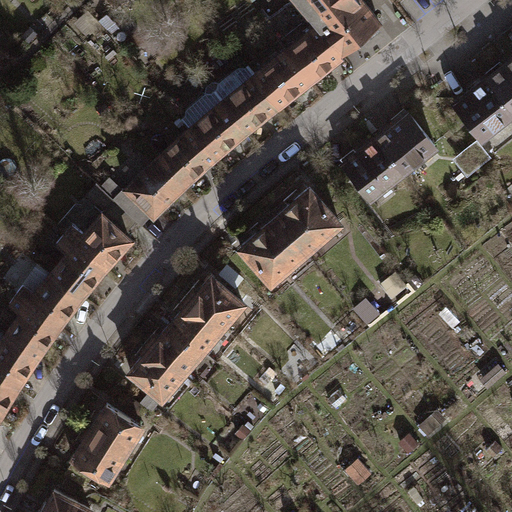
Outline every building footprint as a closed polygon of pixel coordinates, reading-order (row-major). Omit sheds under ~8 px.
[(288,0),(311,29),(339,64),(382,30),(357,0),(288,0)] [(97,22),(88,13),(72,29),(81,38),(97,22)] [(307,89),(339,64),(311,29),(279,54),(307,89)] [(274,115),(307,89),(279,54),(246,80),(274,115)] [(511,58),(483,81),(511,117),(511,58)] [(241,139),(274,115),(246,80),(241,74),(208,99),(241,139)] [(511,117),(483,81),(450,107),(483,148),(511,124),(511,117)] [(212,164),(241,139),(208,99),(177,127),(182,132),(212,164)] [(438,154),(407,114),(373,141),(403,180),(438,154)] [(182,193),(212,164),(182,132),(151,160),(182,193)] [(403,180),(373,141),(338,167),(368,207),(403,180)] [(477,147),(456,164),(469,181),(491,164),(477,147)] [(152,221),(182,193),(151,160),(121,189),(112,180),(102,191),(135,224),(142,231),(152,221)] [(107,271),(131,242),(124,237),(135,224),(102,191),(98,188),(85,203),(97,214),(80,233),(72,226),(63,236),(107,271)] [(306,188),(269,219),(305,261),(311,256),(318,264),(336,249),(329,241),(342,230),(306,188)] [(269,219),(233,250),(268,292),(285,278),(293,287),(305,277),(297,268),(305,261),(269,219)] [(83,300),(107,271),(63,236),(55,245),(64,252),(47,273),(83,300)] [(60,330),(83,300),(47,273),(31,295),(21,288),(13,297),(60,330)] [(206,275),(185,300),(225,333),(246,308),(206,275)] [(396,275),(382,285),(394,300),(407,289),(396,275)] [(38,360),(60,330),(13,297),(4,309),(14,316),(0,336),(38,360)] [(185,300),(165,325),(204,358),(225,333),(185,300)] [(374,308),(363,316),(371,327),(382,318),(374,308)] [(165,325),(144,350),(183,383),(204,358),(165,325)] [(0,381),(18,392),(38,360),(0,336),(0,335),(0,381)] [(144,350),(123,375),(149,397),(142,405),(152,413),(159,405),(162,408),(183,383),(144,350)] [(508,372),(499,361),(474,381),(483,392),(508,372)] [(0,422),(18,392),(0,381),(0,422)] [(95,427),(89,437),(128,460),(146,430),(140,426),(148,414),(123,399),(116,412),(107,407),(106,409),(101,406),(90,424),(95,427)] [(421,422),(430,433),(451,416),(442,405),(421,422)] [(253,436),(245,429),(238,437),(246,444),(253,436)] [(423,441),(414,430),(401,439),(410,451),(423,441)] [(72,465),(65,477),(88,491),(94,481),(109,490),(128,460),(89,437),(84,445),(77,441),(65,461),(72,465)] [(505,448),(497,438),(489,444),(497,455),(505,448)] [(49,489),(37,511),(91,511),(78,505),(85,491),(67,481),(59,495),(49,489)]
